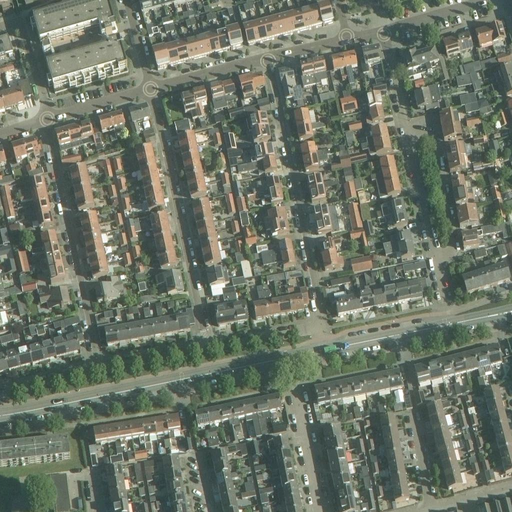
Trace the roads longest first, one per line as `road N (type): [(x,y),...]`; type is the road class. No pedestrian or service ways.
road 1 (tertiary): [(0,415),(289,357)]
road 2 (residential): [(267,58),(316,327)]
road 3 (residential): [(207,346),(149,89)]
road 4 (residential): [(45,121),(96,366)]
road 5 (tertiary): [(321,351),(511,312)]
road 6 (residential): [(435,262),(452,243),(431,132),(406,134)]
road 7 (residential): [(318,511),(289,357)]
road 8 (residential): [(406,134),(435,262)]
road 9 (residential): [(149,89),(267,58)]
road 10 (residential): [(45,121),(14,20),(0,24)]
